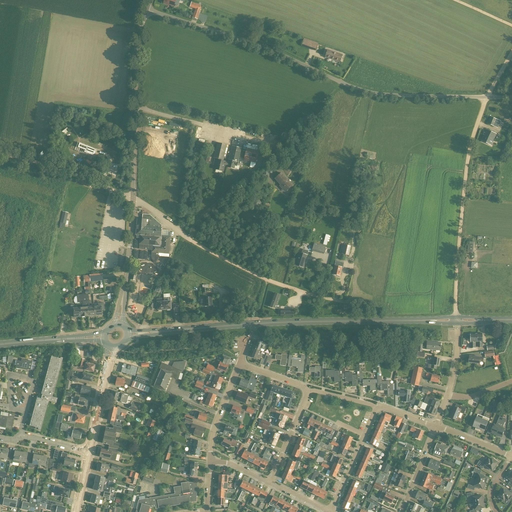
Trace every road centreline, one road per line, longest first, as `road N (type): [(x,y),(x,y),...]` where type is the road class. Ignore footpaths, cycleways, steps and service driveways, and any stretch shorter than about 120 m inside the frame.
road 1 (primary): [(511,320),(271,322),(127,334)]
road 2 (unclassified): [(511,97),(356,89),(261,45),(145,9)]
road 3 (track): [(456,320),(468,152),(485,97),(511,52)]
road 4 (unclassified): [(133,197),(190,240),(265,280),(330,299)]
road 5 (unclassified): [(133,197),(145,9)]
road 6 (unclassified): [(117,324),(133,197)]
